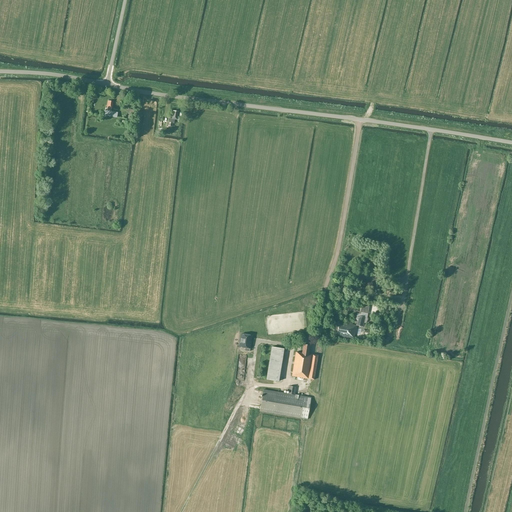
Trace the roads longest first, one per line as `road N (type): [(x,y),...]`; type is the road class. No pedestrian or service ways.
road 1 (unclassified): [(511,143),(106,84)]
road 2 (unknown): [(430,131),(403,296),(329,282)]
road 3 (track): [(511,282),(461,511)]
road 4 (track): [(359,122),(314,336)]
road 5 (track): [(511,390),(484,511)]
